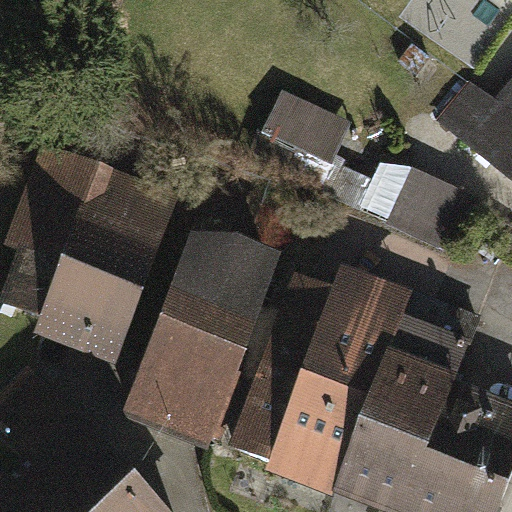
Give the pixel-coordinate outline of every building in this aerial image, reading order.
[(511,80),(495,101),(511,114),(511,80)] [(511,114),(495,101),(473,82),(441,120),(511,179),(511,114)] [(265,129),(333,160),(350,124),(282,92),(265,129)] [(1,299),(40,315),(98,167),(40,144),(0,244),(0,254),(16,261),(1,299)] [(489,203),(411,167),(381,164),(373,181),(360,209),(465,257),(482,220),(489,203)] [(175,197),(98,167),(40,315),(32,335),(109,365),(175,197)] [(373,181),(342,167),(329,195),(360,209),(373,181)] [(277,250),(195,220),(120,420),(202,450),(207,436),(219,441),(244,373),(233,369),(277,250)] [(328,501),(333,490),(401,313),(409,294),(340,267),(332,288),(294,273),(227,448),(267,464),(263,476),(328,501)] [(469,339),(401,313),(333,490),(390,511),(496,511),(511,471),(511,408),(451,386),(469,339)] [(0,394),(0,433),(22,458),(71,511),(166,511),(32,365),(0,394)] [(71,511),(22,458),(0,478),(0,511),(71,511)]
